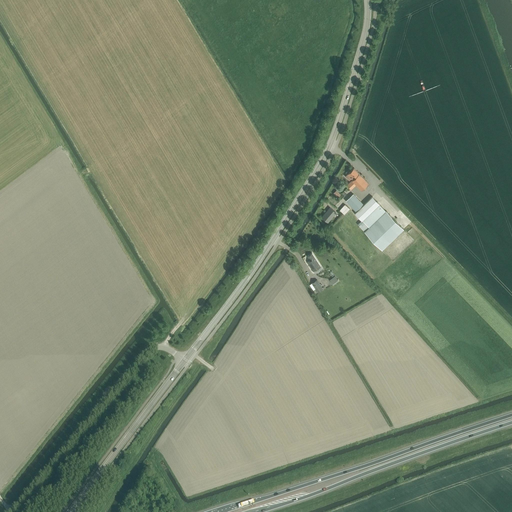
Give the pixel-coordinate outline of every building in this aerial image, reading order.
[(361,190),(369,183),(354,168),(345,176),(349,180),(352,178),(353,179),(347,185),(351,189),(356,184),(361,190)] [(353,193),(346,201),(356,211),(364,204),(353,193)] [(356,211),(355,213),(362,221),(363,220),(379,204),(379,203),(372,196),(364,204),(356,211)] [(349,209),(345,204),(339,210),(344,214),(349,209)] [(379,204),(363,220),(369,227),(386,211),(379,204)] [(328,222),(336,213),(330,207),(322,217),(328,222)] [(369,227),(364,231),(382,250),(404,229),(386,211),(369,227)] [(313,271),(314,271),(315,273),(322,269),(312,253),(307,256),(310,260),(307,262),(313,271)] [(318,292),(323,289),(317,280),(312,283),(318,292)]
